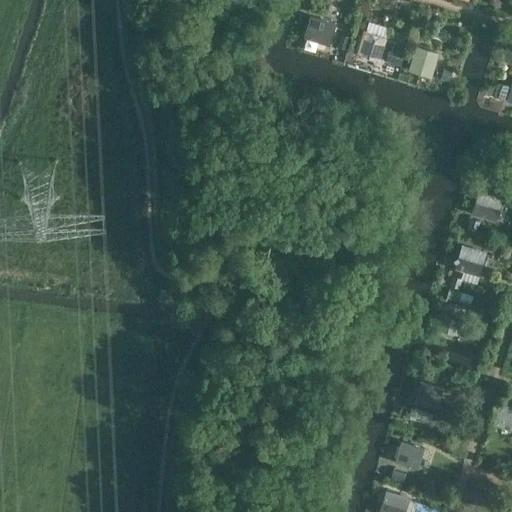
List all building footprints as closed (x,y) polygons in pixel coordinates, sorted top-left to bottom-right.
[(322,0),(306,0),(298,26),(324,35),(334,4),(322,0)] [(380,62),(389,34),(366,27),(357,55),(380,62)] [(409,30),(398,65),(436,77),(446,41),(409,30)] [(308,38),(306,46),(330,52),(333,45),(308,38)] [(511,73),(503,71),(497,92),(511,96),(511,73)] [(499,193),(474,186),(469,207),(494,214),(499,193)] [(454,271),(480,279),(489,250),(463,242),(454,271)] [(465,295),(440,288),(434,309),(459,316),(465,295)] [(446,370),(417,361),(409,385),(438,394),(446,370)] [(511,427),(511,402),(500,400),(494,423),(511,427)] [(400,447),(390,445),(387,458),(421,467),(426,444),(402,438),(400,447)] [(405,491),(380,484),(374,505),(399,511),(405,491)]
